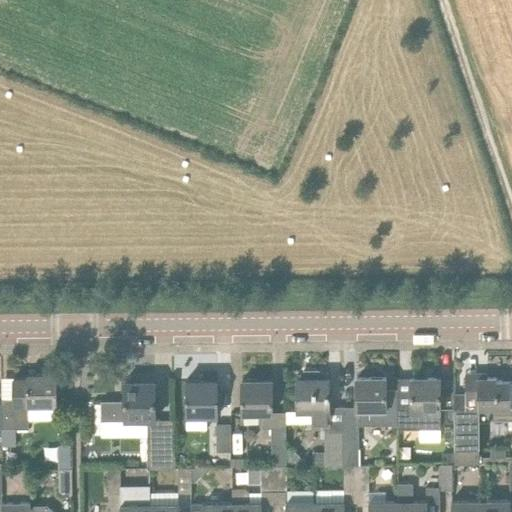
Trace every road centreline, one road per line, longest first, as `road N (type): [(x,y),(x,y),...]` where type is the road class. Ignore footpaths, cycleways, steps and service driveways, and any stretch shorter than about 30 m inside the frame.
road 1 (residential): [(511,322),(0,328)]
road 2 (track): [(511,213),(440,0)]
